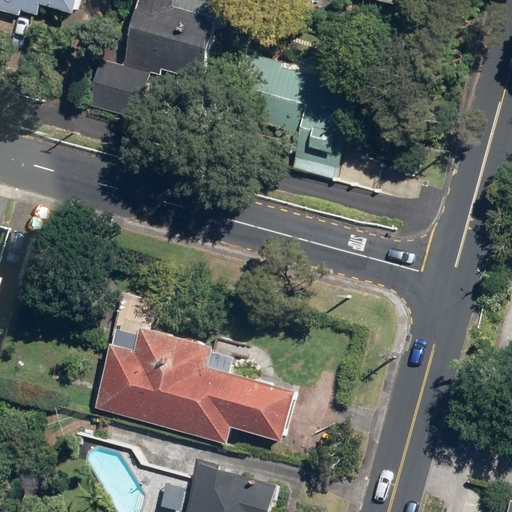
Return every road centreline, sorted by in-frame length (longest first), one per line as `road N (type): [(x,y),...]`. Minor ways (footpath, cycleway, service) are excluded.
road 1 (tertiary): [(452,281),(0,156)]
road 2 (tertiary): [(389,511),(452,281)]
road 3 (tertiary): [(452,281),(511,62)]
